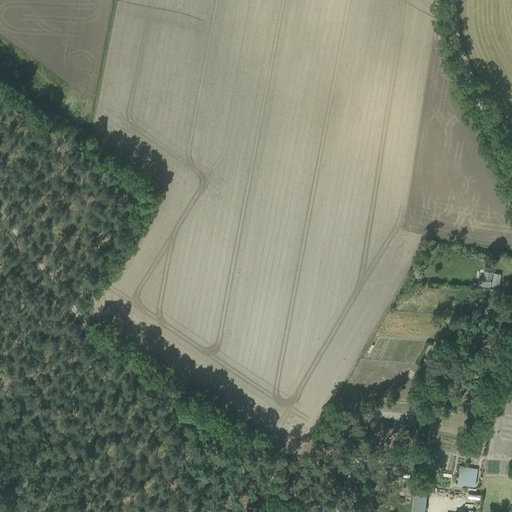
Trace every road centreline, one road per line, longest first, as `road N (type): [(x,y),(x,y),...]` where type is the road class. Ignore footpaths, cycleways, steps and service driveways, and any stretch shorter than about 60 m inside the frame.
road 1 (track): [(90,511),(35,375),(101,348),(336,511)]
road 2 (track): [(453,0),(460,56),(511,171)]
road 3 (track): [(0,213),(101,348)]
